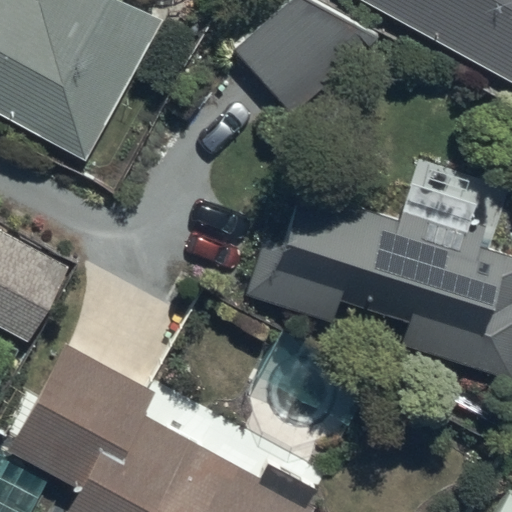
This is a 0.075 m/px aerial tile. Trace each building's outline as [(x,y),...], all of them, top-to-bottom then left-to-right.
[(0,0),(0,118),(82,163),(161,22),(119,0),(38,0),(38,2),(34,0),(0,0)] [(312,0),(287,0),(231,47),(297,115),(375,39),(312,0)] [(511,0),(346,0),(511,85),(511,0)] [(396,217),(297,190),(280,246),(258,241),(239,312),(511,384),(511,302),(511,303),(511,300),(511,255),(476,246),(481,227),(470,225),(477,202),(405,182),(396,217)] [(67,267),(0,234),(0,328),(29,343),(67,267)] [(154,394),(64,347),(5,453),(44,473),(23,511),(314,511),(305,507),(316,487),(266,461),(257,478),(142,418),(154,394)] [(511,511),(511,498),(507,495),(496,511),(511,511)]
